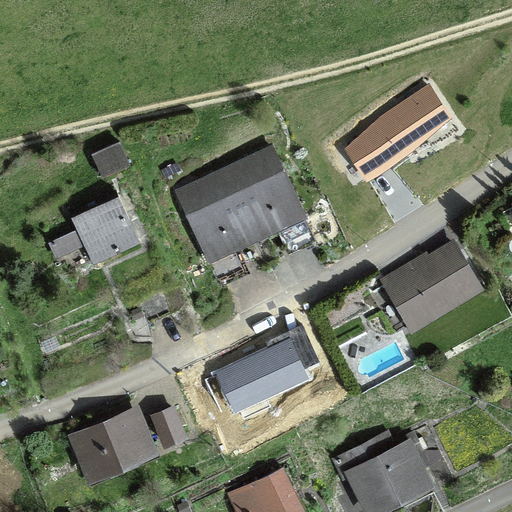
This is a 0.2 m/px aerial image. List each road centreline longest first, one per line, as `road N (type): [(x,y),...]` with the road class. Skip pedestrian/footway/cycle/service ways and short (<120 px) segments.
road 1 (residential): [(511,166),(262,319),(0,432)]
road 2 (track): [(0,151),(372,65),(511,18)]
